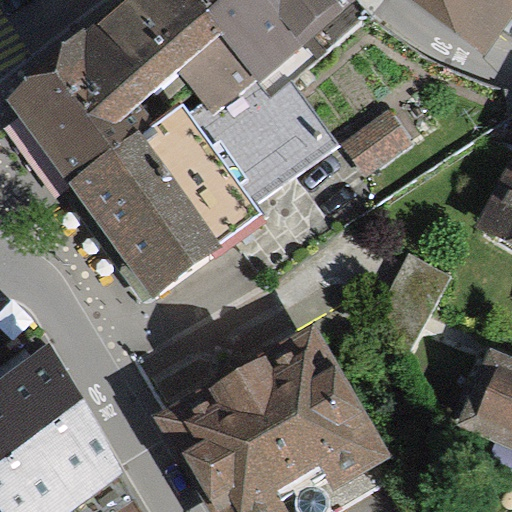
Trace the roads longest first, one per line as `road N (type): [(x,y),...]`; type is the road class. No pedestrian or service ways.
road 1 (residential): [(0,263),(52,293),(174,511)]
road 2 (residential): [(511,74),(438,47),(382,0)]
